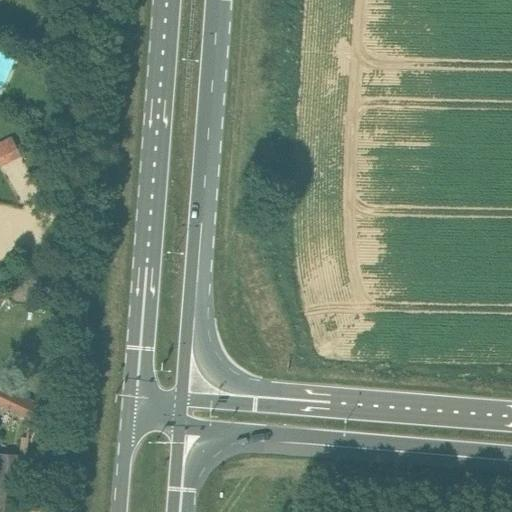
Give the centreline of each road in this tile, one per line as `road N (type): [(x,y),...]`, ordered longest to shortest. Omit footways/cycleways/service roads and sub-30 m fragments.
road 1 (primary): [(159,0),(128,411)]
road 2 (primary): [(182,399),(213,0)]
road 3 (motorway): [(180,425),(511,451)]
road 4 (motorway): [(511,422),(182,399)]
